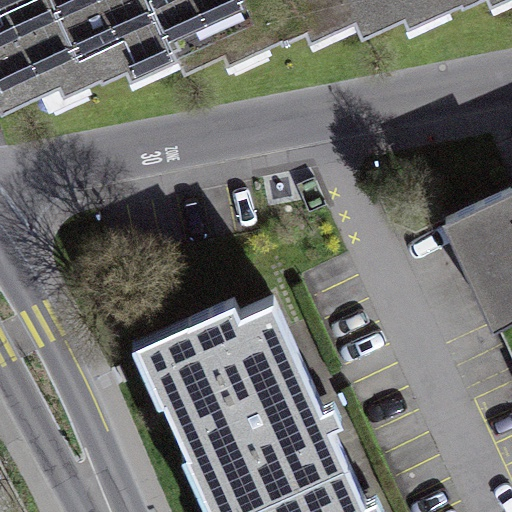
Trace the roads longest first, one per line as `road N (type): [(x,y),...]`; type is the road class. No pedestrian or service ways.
road 1 (residential): [(0,186),(511,80)]
road 2 (tertiary): [(104,511),(0,314)]
